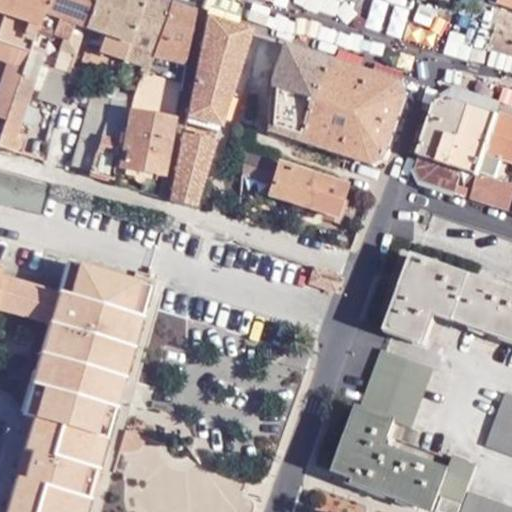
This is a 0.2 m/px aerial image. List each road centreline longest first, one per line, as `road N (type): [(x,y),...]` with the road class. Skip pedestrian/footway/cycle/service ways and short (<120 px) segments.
road 1 (residential): [(364,270),(0,161)]
road 2 (residential): [(285,511),(364,270)]
road 3 (residential): [(271,6),(435,69)]
road 4 (residential): [(435,69),(391,193)]
